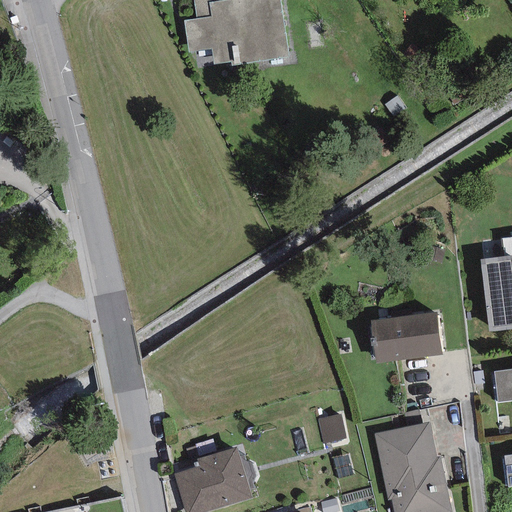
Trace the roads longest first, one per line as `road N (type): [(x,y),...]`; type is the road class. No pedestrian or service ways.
road 1 (residential): [(29,0),(114,320),(151,511)]
road 2 (residential): [(465,370),(482,511)]
